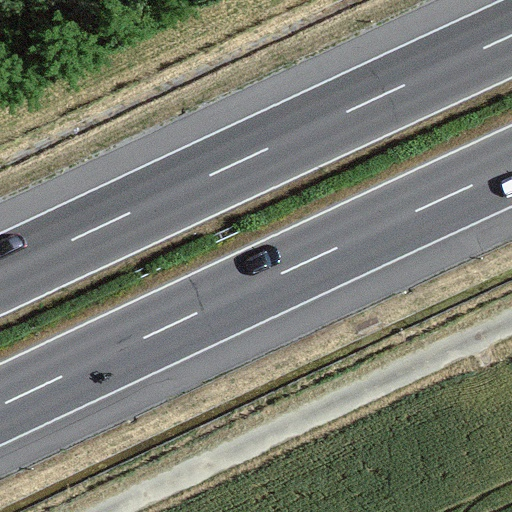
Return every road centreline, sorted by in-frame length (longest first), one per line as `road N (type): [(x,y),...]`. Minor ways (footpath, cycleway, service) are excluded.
road 1 (motorway): [(511,35),(0,274)]
road 2 (motorway): [(0,406),(511,167)]
road 3 (track): [(511,323),(107,511)]
